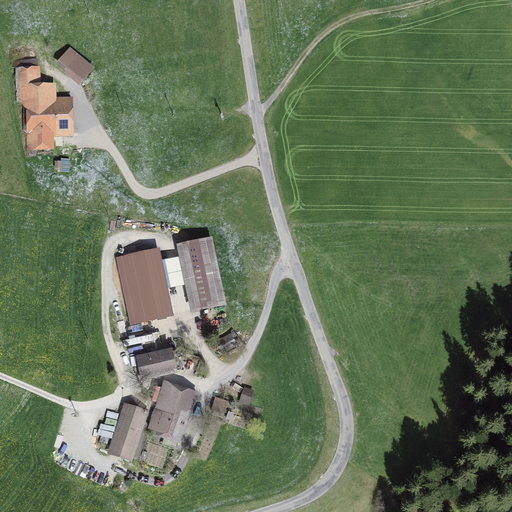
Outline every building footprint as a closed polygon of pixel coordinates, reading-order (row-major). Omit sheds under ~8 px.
[(71,52),(62,64),(82,81),(92,70),(71,52)] [(36,147),(50,147),(50,131),(68,131),(68,99),(51,99),(51,85),(37,85),(37,68),(16,68),(16,76),(19,76),(19,100),(27,100),(27,154),(36,154),(36,147)] [(194,309),(223,303),(210,242),(181,248),(194,309)] [(156,253),(121,261),(134,322),(170,315),(156,253)] [(177,351),(140,359),(144,377),(181,369),(177,351)] [(145,417),(153,420),(150,429),(176,438),(179,430),(182,431),(188,413),(185,412),(192,392),(171,385),(164,385),(162,390),(159,389),(156,399),(154,401),(148,399),(145,408),(147,408),(146,414),(145,417)] [(245,389),(240,401),(249,404),(253,392),(245,389)] [(228,402),(216,397),(211,410),(224,415),(228,402)] [(111,452),(131,459),(145,417),(146,414),(126,407),(111,452)]
